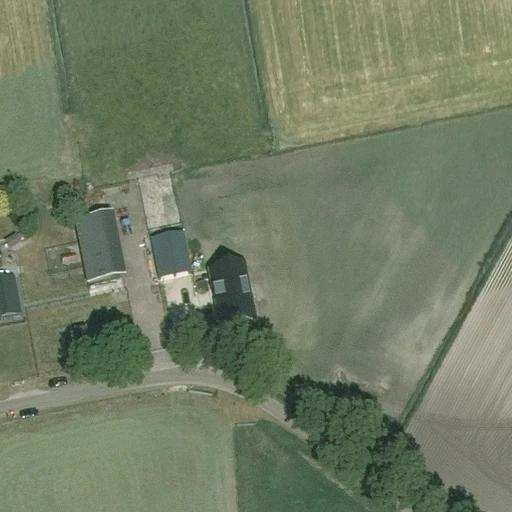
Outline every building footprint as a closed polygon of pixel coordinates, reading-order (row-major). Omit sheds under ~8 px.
[(37,200),(79,193),(75,167),(32,174),(37,200)] [(119,280),(106,216),(74,223),(88,287),(119,280)] [(190,276),(187,258),(182,236),(150,242),(155,265),(158,282),(190,276)] [(250,268),(217,275),(229,333),(262,327),(250,268)] [(0,303),(9,303),(9,278),(0,277),(0,303)] [(181,291),(168,295),(171,309),(184,306),(181,291)] [(17,302),(0,305),(0,317),(1,321),(20,317),(17,302)]
